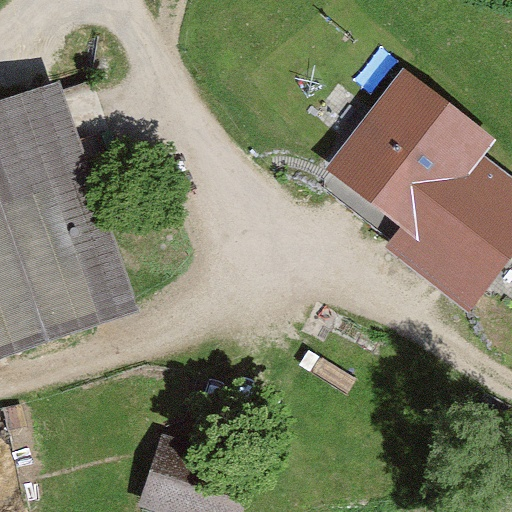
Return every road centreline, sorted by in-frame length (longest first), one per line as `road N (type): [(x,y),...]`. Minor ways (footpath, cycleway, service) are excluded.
road 1 (track): [(511,378),(441,350),(300,258),(238,327),(0,379)]
road 2 (unclassified): [(300,258),(179,131),(121,22),(120,0)]
